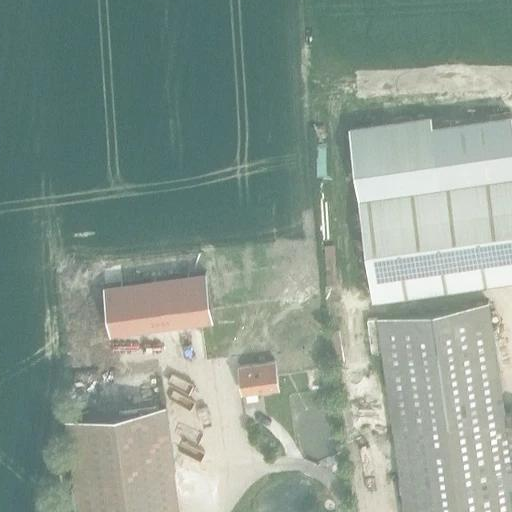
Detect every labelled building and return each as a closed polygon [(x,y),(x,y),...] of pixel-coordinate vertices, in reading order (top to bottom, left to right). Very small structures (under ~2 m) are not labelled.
[(350,127),(359,196),(511,174),(511,120),(510,108),(429,119),(428,115),(350,127)] [(374,297),(511,276),(511,174),(359,196),(374,297)] [(205,270),(104,284),(111,332),(211,318),(205,270)] [(511,511),(511,410),(503,411),(488,300),(377,316),(404,511),(511,511)] [(275,361),(238,366),(242,392),(278,387),(275,361)] [(179,511),(165,403),(65,417),(78,511),(179,511)]
